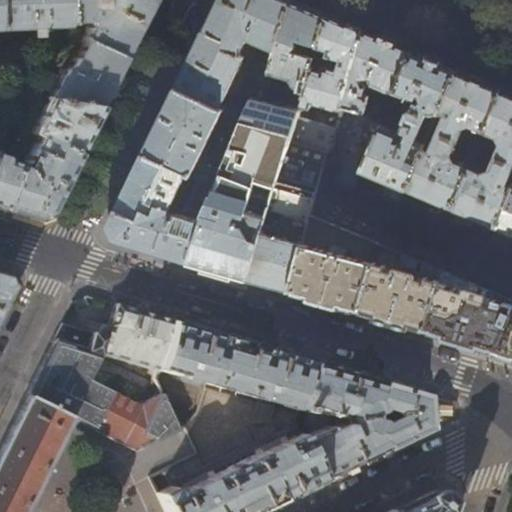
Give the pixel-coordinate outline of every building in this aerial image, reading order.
[(68,23),(66,0),(0,0),(0,30),(16,30),(16,37),(27,37),(27,35),(36,35),(36,29),(42,29),(42,34),(47,33),(47,29),(65,28),(68,24),(68,23)] [(66,0),(68,23),(68,24),(70,50),(80,45),(82,40),(123,58),(138,26),(150,0),(66,0)] [(217,0),(203,30),(227,40),(224,48),(245,57),(252,60),(257,48),(248,44),(249,40),(276,51),(291,0),(290,0),(217,0)] [(303,5),(291,0),(276,51),(272,62),(271,68),(265,86),(271,87),(275,76),(290,80),(296,89),(305,91),(327,16),(310,8),(303,5)] [(354,27),(327,16),(305,91),(300,107),(309,109),(312,102),(339,111),(340,107),(363,31),(354,27)] [(227,40),(203,30),(189,58),(176,86),(221,107),(233,83),(237,85),(240,78),(236,76),(245,57),(224,48),(227,40)] [(374,35),(363,31),(340,107),(363,114),(368,96),(363,94),(365,90),(362,81),(368,79),(370,85),(393,94),(412,52),(374,35)] [(111,83),(123,58),(82,40),(80,45),(74,58),(69,60),(64,70),(60,70),(59,71),(59,72),(58,74),(46,99),(99,107),(111,83)] [(0,55),(17,54),(16,43),(0,44),(0,55)] [(447,67),(412,52),(393,94),(412,103),(408,112),(405,113),(395,134),(378,127),(378,128),(358,172),(403,191),(422,149),(424,145),(415,141),(427,115),(436,118),(456,71),(447,67)] [(436,118),(428,135),(434,138),(428,151),(422,149),(403,191),(493,230),(511,186),(506,184),(511,171),(511,94),(472,77),(456,71),(436,118)] [(221,107),(176,86),(168,102),(150,138),(143,152),(192,175),(195,177),(195,178),(214,187),(217,180),(193,169),(223,108),(221,107)] [(276,186),(290,142),(296,119),(299,110),(252,98),(217,180),(214,187),(203,212),(202,216),(188,261),(222,272),(248,279),(276,186)] [(85,135),(99,107),(46,99),(30,132),(36,136),(30,148),(49,158),(57,143),(76,154),(85,135)] [(336,122),(333,130),(326,155),(320,177),(350,190),(358,172),(378,128),(352,118),(347,126),(336,122)] [(333,130),(296,119),(290,142),(326,155),(333,130)] [(48,212),(76,154),(57,143),(49,158),(30,148),(25,146),(21,152),(27,155),(21,167),(15,165),(1,208),(22,214),(34,218),(48,212)] [(192,175),(143,152),(131,179),(117,207),(140,217),(144,207),(155,212),(158,203),(170,207),(183,178),(189,180),(192,175)] [(0,207),(1,208),(15,165),(14,163),(2,159),(1,157),(0,156),(0,207)] [(314,196),(276,186),(248,279),(270,285),(290,291),(303,243),(310,215),(309,214),(314,196)] [(511,186),(493,230),(511,237),(511,186)] [(168,213),(170,207),(158,203),(155,212),(144,207),(140,217),(117,207),(108,226),(114,240),(146,249),(188,261),(202,216),(196,214),(194,220),(175,213),(168,213)] [(328,250),(303,243),(290,291),(322,301),(358,311),(371,263),(343,255),(345,249),(330,244),(328,250)] [(399,266),(415,270),(417,262),(402,255),(399,266)] [(439,282),(371,263),(358,311),(395,322),(427,332),(440,283),(439,282)] [(6,272),(0,270),(0,311),(13,286),(6,272)] [(467,290),(440,283),(427,332),(461,342),(495,351),(511,311),(511,303),(486,296),(487,292),(469,285),(467,290)] [(105,336),(60,324),(42,361),(25,396),(67,416),(135,448),(139,446),(172,429),(177,427),(155,378),(153,378),(140,405),(91,382),(99,355),(100,355),(100,353),(157,370),(157,369),(172,320),(141,311),(114,303),(105,336)] [(511,311),(495,351),(509,356),(511,356),(511,311)] [(253,511),(339,471),(426,429),(424,393),(379,380),(296,356),(199,328),(172,320),(157,369),(203,383),(201,387),(156,373),(155,378),(177,427),(183,425),(196,453),(149,477),(165,511),(253,511)] [(0,511),(19,511),(67,416),(25,396),(0,448),(0,511)] [(149,468),(183,451),(172,429),(139,446),(149,468)] [(388,511),(443,511),(446,506),(446,504),(446,501),(445,497),(444,495),(442,494),(440,492),(436,491),(432,491),(431,492),(388,511)]
